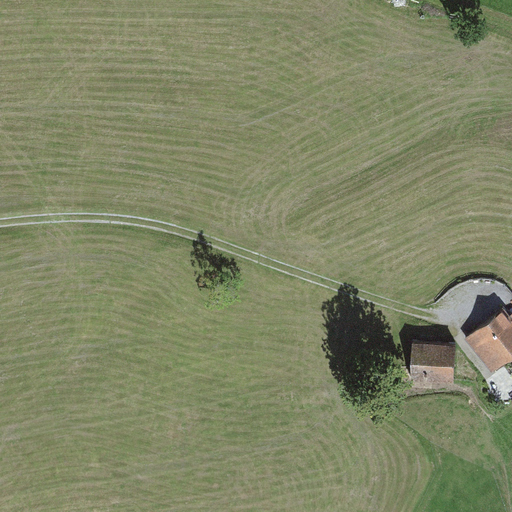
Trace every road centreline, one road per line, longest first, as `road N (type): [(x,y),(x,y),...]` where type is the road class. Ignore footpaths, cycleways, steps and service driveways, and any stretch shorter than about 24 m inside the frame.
road 1 (track): [(0,235),(113,230),(156,239),(441,335),(502,410)]
road 2 (track): [(511,40),(379,0)]
